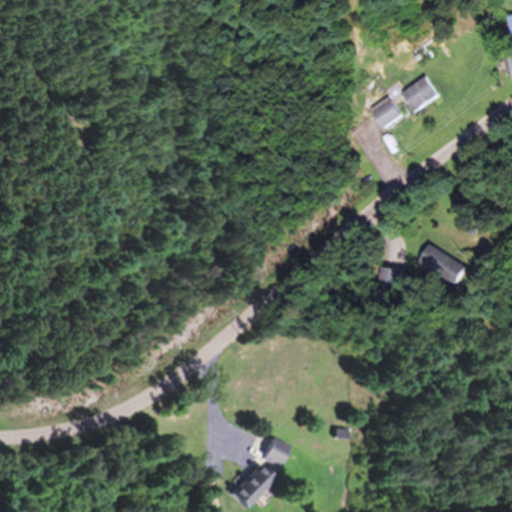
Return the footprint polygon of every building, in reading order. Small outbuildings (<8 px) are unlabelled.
[(511,34),(511,15),(502,18),(508,36),(511,34)] [(499,53),(504,75),(511,73),(511,68),(509,51),(499,53)] [(397,95),(411,114),(436,96),(422,77),(397,95)] [(368,113),(377,129),(397,118),(388,102),(368,113)] [(465,268),(427,245),(416,264),(454,286),(465,268)] [(376,294),(397,299),(403,272),(382,268),(376,294)] [(271,468),(283,447),(265,437),(253,458),(271,468)] [(220,494),(236,510),(266,482),(250,465),(220,494)]
